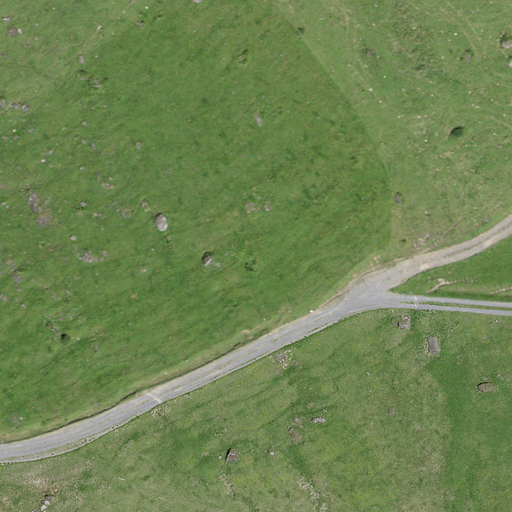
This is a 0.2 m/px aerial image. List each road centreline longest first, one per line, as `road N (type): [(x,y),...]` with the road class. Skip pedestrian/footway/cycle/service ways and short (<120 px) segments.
road 1 (track): [(511,298),(373,290),(0,443)]
road 2 (track): [(373,290),(511,222)]
